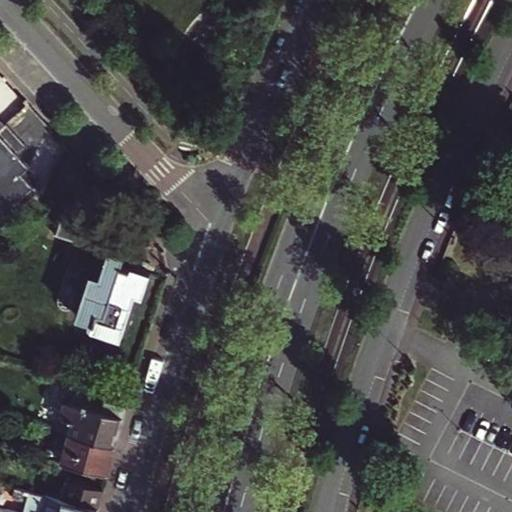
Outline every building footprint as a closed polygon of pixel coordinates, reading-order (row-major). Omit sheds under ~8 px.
[(0,223),(3,227),(42,191),(25,173),(29,168),(17,155),(20,152),(28,145),(7,122),(4,125),(0,129),(0,223)] [(33,165),(20,152),(17,155),(29,168),(33,165)] [(68,234),(100,245),(106,229),(94,224),(97,213),(64,202),(55,230),(68,234)] [(100,245),(111,249),(116,232),(106,229),(100,245)] [(84,257),(82,263),(104,270),(111,249),(100,245),(95,261),(84,257)] [(104,270),(82,263),(78,274),(81,275),(76,292),(84,295),(77,315),(95,321),(92,328),(121,338),(136,295),(143,297),(152,272),(130,265),(133,257),(111,249),(104,270)] [(54,414),(50,428),(116,444),(127,405),(108,400),(112,386),(53,372),(43,411),(54,414)] [(116,444),(50,428),(43,457),(107,475),(116,444)] [(24,504),(22,511),(97,511),(103,490),(69,482),(65,501),(12,489),(9,500),(24,504)]
